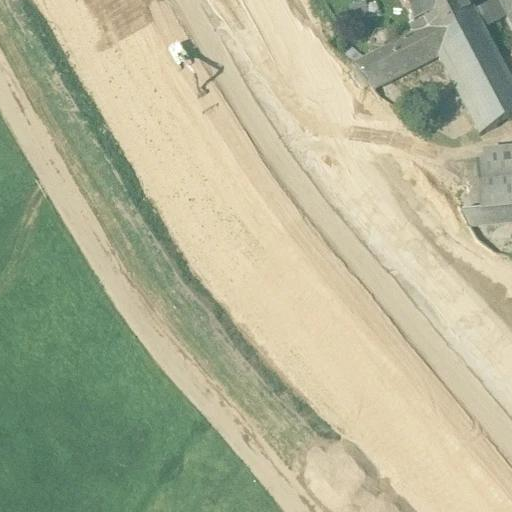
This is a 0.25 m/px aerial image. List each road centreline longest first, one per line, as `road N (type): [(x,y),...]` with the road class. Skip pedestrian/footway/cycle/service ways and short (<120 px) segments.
road 1 (track): [(365,511),(172,281),(12,0)]
road 2 (unclassified): [(249,0),(306,128),(511,364)]
road 3 (track): [(447,191),(364,180),(173,298)]
